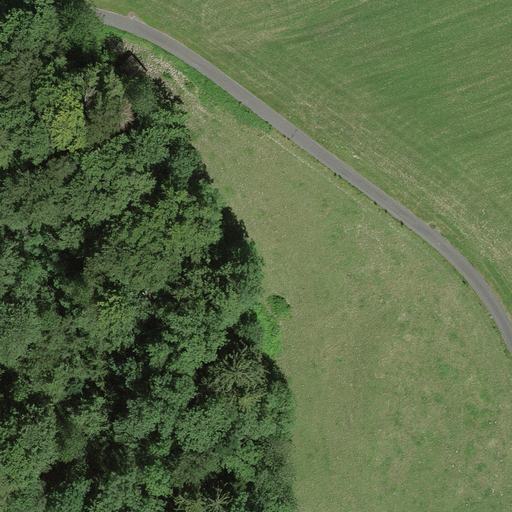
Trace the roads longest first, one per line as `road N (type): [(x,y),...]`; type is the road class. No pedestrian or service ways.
road 1 (track): [(0,14),(52,7),(128,20),(209,67),(457,257),(511,341)]
road 2 (track): [(161,511),(140,405),(0,208)]
